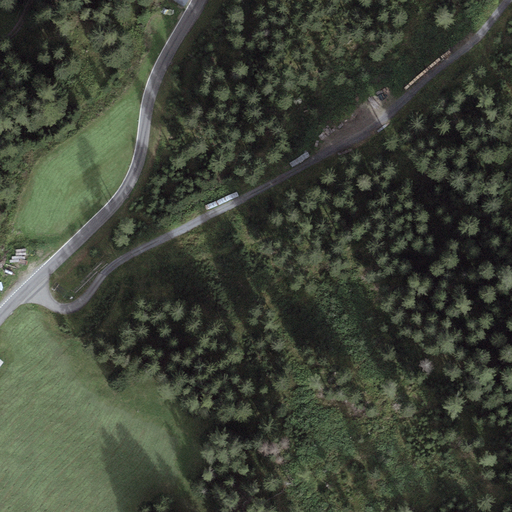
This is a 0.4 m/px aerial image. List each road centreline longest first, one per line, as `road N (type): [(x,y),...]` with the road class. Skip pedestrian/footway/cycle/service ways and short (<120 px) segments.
road 1 (track): [(511,1),(477,40),(250,199),(117,261),(68,313),(23,292)]
road 2 (unclassified): [(196,0),(150,88),(135,178),(0,325)]
